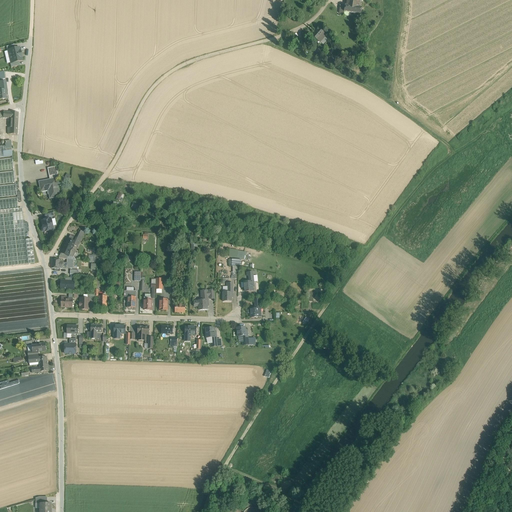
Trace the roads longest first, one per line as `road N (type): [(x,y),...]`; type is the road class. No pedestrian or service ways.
road 1 (track): [(74,217),(161,81),(204,56),(309,24),(329,0)]
road 2 (track): [(205,511),(218,477),(337,290)]
road 3 (track): [(451,148),(374,89),(259,42)]
road 4 (residential): [(62,511),(54,315)]
road 5 (residential): [(54,315),(235,320)]
road 6 (residential): [(47,267),(24,184),(25,103)]
